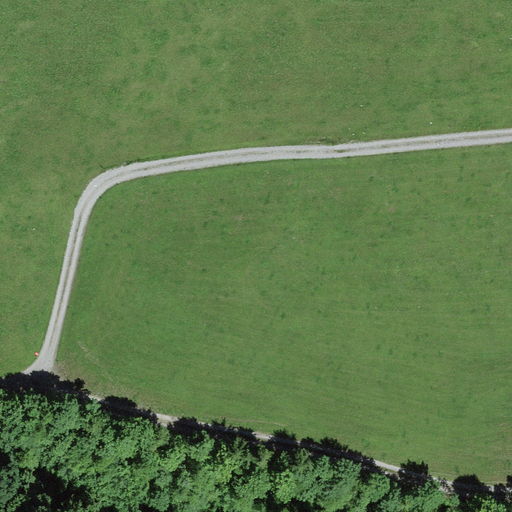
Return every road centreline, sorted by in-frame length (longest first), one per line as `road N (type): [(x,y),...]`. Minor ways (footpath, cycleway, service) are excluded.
road 1 (track): [(511,137),(113,176),(98,185),(77,234),(39,378),(0,388)]
road 2 (track): [(39,378),(459,489),(511,495)]
